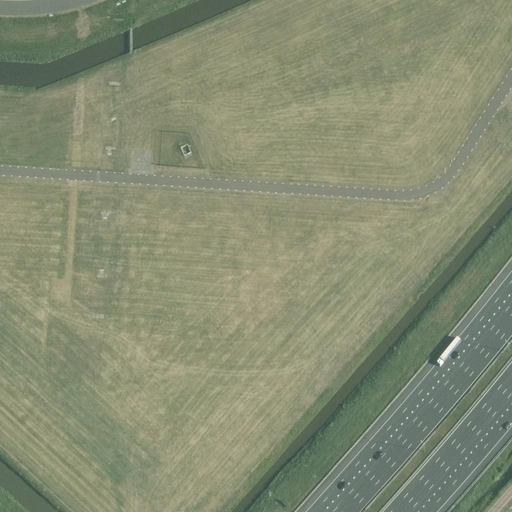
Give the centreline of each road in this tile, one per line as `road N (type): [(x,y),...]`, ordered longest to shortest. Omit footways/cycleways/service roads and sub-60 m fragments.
road 1 (motorway): [(511,306),(341,511)]
road 2 (motorway): [(407,511),(511,384)]
